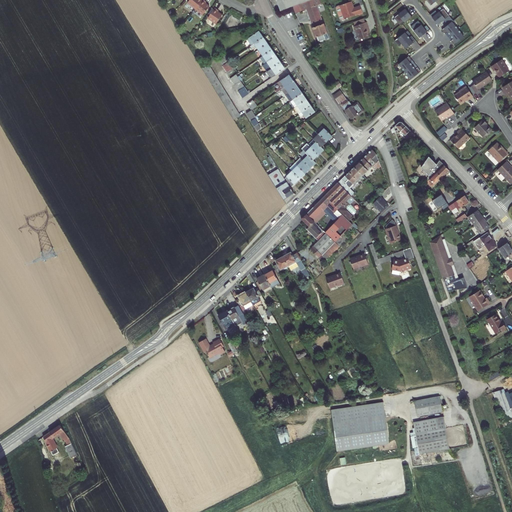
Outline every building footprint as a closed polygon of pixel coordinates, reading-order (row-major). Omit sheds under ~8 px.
[(189,0),(187,3),(195,9),(202,0),(189,0)] [(203,0),(202,0),(195,9),(203,15),(209,7),(205,3),(206,2),(203,0)] [(283,0),(276,0),(280,10),(286,8),(283,0)] [(283,0),(286,8),(292,6),(299,4),(308,0),(283,0)] [(306,9),(313,28),(316,37),(327,33),(324,24),(323,24),(317,5),(321,4),(319,0),(308,0),(299,4),(300,8),(304,10),(306,9)] [(352,1),(340,5),(344,19),(363,13),(360,6),(354,7),(352,1)] [(218,10),(214,8),(208,18),(216,24),(222,15),(219,12),(218,12),(218,10)] [(444,8),(432,17),(438,25),(449,16),(444,8)] [(405,9),(394,18),(400,25),(411,16),(405,9)] [(418,21),(411,26),(420,38),(427,32),(418,21)] [(366,22),(354,26),(357,35),(358,35),(360,40),(370,37),(369,33),(370,33),(366,22)] [(442,30),(445,34),(451,30),(453,33),(458,29),(452,22),(442,30)] [(458,29),(453,33),(456,37),(451,41),(454,45),(464,37),(458,29)] [(247,39),(252,46),(263,37),(259,31),(247,39)] [(406,49),(413,43),(405,32),(395,41),(399,46),(402,43),(406,49)] [(268,43),(263,37),(252,46),(250,46),(255,53),(259,50),(268,43)] [(272,50),(268,43),(259,50),(263,56),(272,50)] [(276,56),(272,50),(263,56),(260,58),(264,64),(276,56)] [(224,55),(218,59),(222,65),(228,61),(224,55)] [(280,62),(276,56),(264,64),(269,70),(280,62)] [(412,60),(409,56),(399,64),(405,72),(410,68),(407,64),(412,60)] [(504,61),(503,59),(493,66),(496,70),(497,69),(498,71),(498,72),(501,77),(510,70),(507,65),(507,63),(506,61),(504,61)] [(228,62),(222,66),(226,72),(232,68),(228,62)] [(285,68),(280,62),(269,70),(273,77),(285,68)] [(421,71),(418,67),(413,71),(410,68),(405,72),(411,79),(421,71)] [(493,79),(487,71),(473,80),(475,83),(472,86),(476,92),(480,90),(480,89),(488,83),(493,79)] [(277,93),(279,91),(294,81),(289,75),(281,81),(278,83),(281,87),(276,91),(277,93)] [(298,87),(294,81),(279,91),(284,97),(286,95),(298,87)] [(511,81),(503,87),(507,92),(508,91),(511,97),(511,81)] [(475,95),(468,85),(461,89),(461,90),(456,94),(462,103),(466,100),(466,99),(468,98),(469,99),(475,95)] [(302,93),(298,87),(286,95),(290,101),(302,93)] [(240,92),(239,93),(243,98),(249,93),(247,91),(245,92),(243,88),(239,90),(240,92)] [(341,91),(333,96),(339,105),(341,104),(345,110),(352,119),(363,111),(357,104),(354,106),(353,105),(352,105),(349,102),(348,102),(341,91)] [(306,99),(302,93),(290,101),(295,108),(306,99)] [(311,106),(306,99),(295,108),(294,108),(298,114),(299,114),(311,106)] [(450,115),(454,113),(447,102),(435,110),(441,120),(448,116),(450,115)] [(315,112),(311,106),(299,114),(301,117),(304,115),(307,118),(315,112)] [(252,110),(246,113),(250,120),(256,116),(252,110)] [(257,118),(251,121),(254,126),(258,124),(260,123),(257,118)] [(400,144),(403,147),(416,134),(400,120),(396,125),(407,137),(400,144)] [(487,125),(483,121),(475,129),(484,139),(492,132),(486,126),(487,125)] [(470,136),(461,127),(456,132),(458,133),(455,135),(455,134),(451,139),(458,147),(470,136)] [(325,129),(319,134),(326,141),(332,136),(325,129)] [(319,134),(314,139),(321,146),(326,141),(319,134)] [(314,139),(308,145),(318,155),(324,149),(321,146),(314,139)] [(503,149),(498,143),(489,151),(500,162),(509,154),(504,148),(503,149)] [(303,150),(304,150),(313,160),(318,155),(308,145),(303,150)] [(363,175),(372,167),(372,166),(379,161),(377,154),(372,149),(354,166),(363,175)] [(304,150),(298,155),(310,168),(316,162),(313,160),(304,150)] [(298,155),(292,160),(305,173),(310,168),(298,155)] [(436,163),(429,156),(420,166),(428,173),(430,170),(431,169),(435,164),(436,163)] [(442,177),(449,169),(445,164),(440,159),(436,163),(435,164),(440,169),(437,172),(442,177)] [(287,166),(292,171),(300,178),(305,173),(292,160),(287,166)] [(511,183),(511,167),(507,162),(498,170),(511,184),(511,183)] [(350,188),(353,184),(354,184),(363,175),(354,166),(338,183),(351,196),(354,193),(350,188)] [(278,167),(274,170),(277,176),(281,184),(286,181),(278,167)] [(432,172),(430,170),(428,173),(426,175),(423,178),(431,187),(442,177),(437,172),(434,174),(432,172)] [(294,184),(300,178),(292,171),(287,176),(294,184)] [(290,187),(294,184),(287,176),(285,178),(290,187)] [(338,183),(321,200),(334,213),(343,205),(347,200),(352,205),(356,201),(351,196),(338,183)] [(286,184),(281,187),(287,198),(290,196),(294,193),(290,187),(288,184),(287,185),(286,184)] [(378,209),(382,212),(389,205),(383,200),(384,199),(381,196),(372,204),(377,209),(378,209)] [(469,202),(465,196),(453,204),(455,208),(457,207),(458,209),(469,202)] [(321,200),(319,201),(337,220),(339,218),(334,213),(321,200)] [(319,201),(318,203),(326,212),(336,221),(337,220),(319,201)] [(311,209),(307,214),(316,223),(326,212),(318,203),(311,209)] [(470,215),(482,232),(484,231),(490,227),(487,222),(488,221),(483,213),(482,214),(479,209),(470,215)] [(325,232),(316,223),(307,214),(301,219),(309,227),(329,248),(335,242),(325,232)] [(336,221),(325,232),(335,242),(343,234),(350,227),(352,225),(342,215),(339,218),(337,220),(336,221)] [(352,230),(363,219),(361,216),(352,225),(350,227),(352,230)] [(385,230),(391,245),(403,241),(398,226),(392,218),(386,224),(388,229),(385,230)] [(329,248),(309,227),(307,228),(319,240),(313,246),(317,250),(314,252),(316,254),(318,252),(322,255),(329,248)] [(486,234),(474,241),(479,249),(486,244),(490,249),(496,245),(488,232),(486,234)] [(343,245),(348,240),(343,234),(335,242),(340,246),(342,244),(343,245)] [(444,247),(439,236),(430,242),(448,291),(467,288),(463,277),(456,280),(450,266),(448,259),(444,247)] [(325,262),(334,252),(340,246),(335,242),(329,248),(322,255),(320,257),(325,262)] [(499,249),(509,265),(511,263),(511,248),(508,243),(499,249)] [(448,259),(450,266),(453,265),(446,246),(444,247),(448,259)] [(288,266),(296,261),(297,264),(301,271),(306,268),(297,253),(293,255),(291,252),(283,256),(288,266)] [(365,254),(350,259),(354,270),(369,265),(365,254)] [(276,260),(277,264),(274,266),(279,274),(282,272),(281,270),(288,266),(283,256),(276,260)] [(400,260),(394,259),(392,271),(401,272),(412,269),(408,257),(400,260)] [(277,279),(273,270),(265,274),(270,283),(277,279)] [(341,273),(326,278),(330,289),(345,284),(341,273)] [(270,283),(265,274),(257,278),(263,289),(271,285),(270,283)] [(264,299),(258,288),(255,290),(254,288),(246,292),(253,305),(264,299)] [(484,295),(481,290),(471,296),(479,310),(491,302),(488,297),(485,299),(483,296),(484,295)] [(253,305),(246,292),(238,296),(239,298),(236,300),(239,305),(240,307),(244,305),(246,309),(253,305)] [(239,305),(234,307),(228,311),(236,326),(242,322),(239,316),(243,313),(240,307),(239,305)] [(232,319),(228,311),(218,316),(223,324),(232,319)] [(502,322),(497,313),(488,318),(497,333),(501,331),(506,328),(507,327),(504,321),(502,322)] [(206,339),(198,344),(204,353),(207,352),(211,358),(220,353),(221,355),(227,352),(220,339),(213,343),(214,344),(211,346),(206,339)] [(237,351),(232,342),(228,344),(233,353),(237,351)] [(511,409),(508,401),(502,387),(492,392),(504,420),(511,416),(511,409)] [(440,396),(425,399),(415,401),(418,416),(442,412),(440,396)] [(383,403),(330,410),(338,453),(390,445),(383,403)] [(450,448),(444,417),(414,422),(419,454),(450,448)] [(60,425),(43,437),(52,455),(58,452),(52,438),(60,433),(66,442),(68,445),(65,446),(71,458),(77,455),(69,438),(60,425)]
